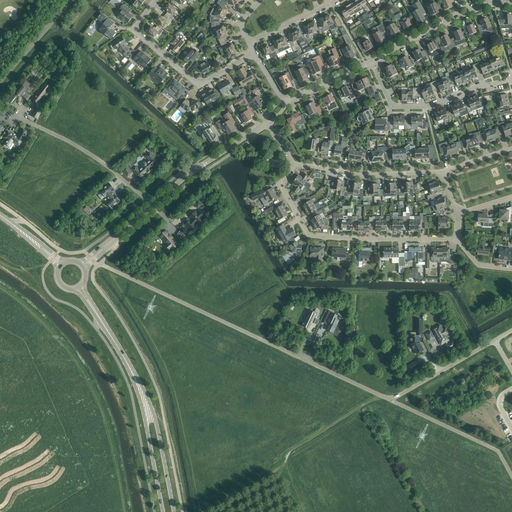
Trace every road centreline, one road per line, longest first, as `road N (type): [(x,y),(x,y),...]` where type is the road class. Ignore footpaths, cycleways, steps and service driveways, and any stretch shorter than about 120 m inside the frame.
road 1 (tertiary): [(173,511),(154,414),(84,281)]
road 2 (tertiary): [(70,290),(82,296),(129,371),(162,511)]
road 3 (residential): [(300,358),(390,400),(511,330)]
road 4 (residential): [(457,238),(313,236),(282,188),(294,164)]
road 5 (residential): [(254,53),(195,81),(138,34),(156,0)]
road 6 (residential): [(511,79),(426,107),(396,106),(372,61)]
road 7 (residential): [(19,116),(93,157),(152,205)]
road 8 (residential): [(441,171),(361,175),(294,164)]
road 9 (unclassified): [(372,61),(490,1)]
road 10 (unclassified): [(152,205),(258,128)]
